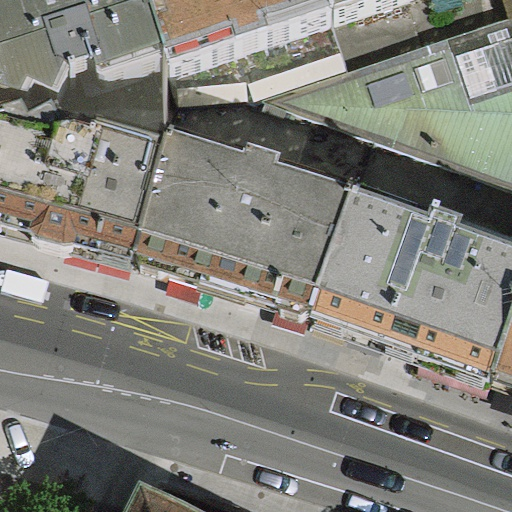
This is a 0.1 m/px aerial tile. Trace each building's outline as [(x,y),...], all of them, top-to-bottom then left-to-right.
[(169,73),(144,0),(6,0),(0,2),(0,104),(29,112),(35,100),(60,109),(71,85),(97,77),(101,90),(107,93),(169,73)] [(172,83),(333,29),(323,0),(144,0),(169,73),(172,83)] [(323,0),(333,29),(423,0),(323,0)] [(511,23),(263,105),(511,194),(511,23)] [(0,232),(136,270),(169,154),(109,138),(101,141),(97,156),(72,149),(57,126),(35,137),(28,124),(0,133),(0,232)] [(136,270),(313,325),(358,203),(172,145),(169,154),(136,270)] [(495,390),(511,341),(511,258),(358,203),(313,325),(495,390)] [(511,396),(511,341),(495,390),(511,396)]
